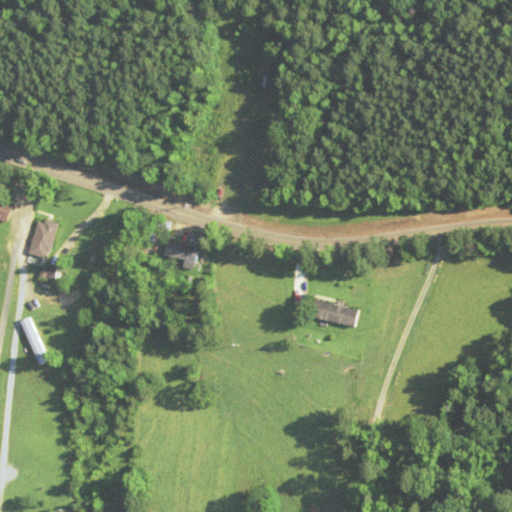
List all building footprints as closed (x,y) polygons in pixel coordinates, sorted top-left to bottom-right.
[(17,206),(0,198),(0,217),(10,222),(17,206)] [(62,223),(43,217),(33,252),(51,258),(62,223)] [(167,252),(194,267),(202,251),(175,236),(167,252)] [(357,326),(360,309),(317,300),(314,318),(357,326)] [(25,320),(40,364),(49,361),(34,317),(25,320)]
